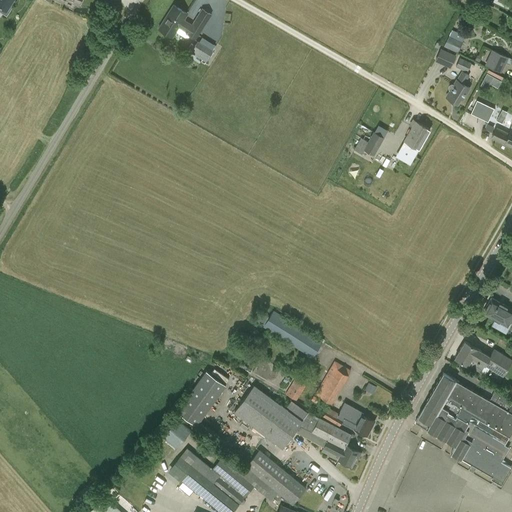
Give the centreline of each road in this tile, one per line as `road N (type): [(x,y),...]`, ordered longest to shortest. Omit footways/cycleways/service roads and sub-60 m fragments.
road 1 (tertiary): [(357,511),(392,433),(511,223)]
road 2 (track): [(232,0),(511,164)]
road 3 (unclassified): [(0,234),(139,0)]
